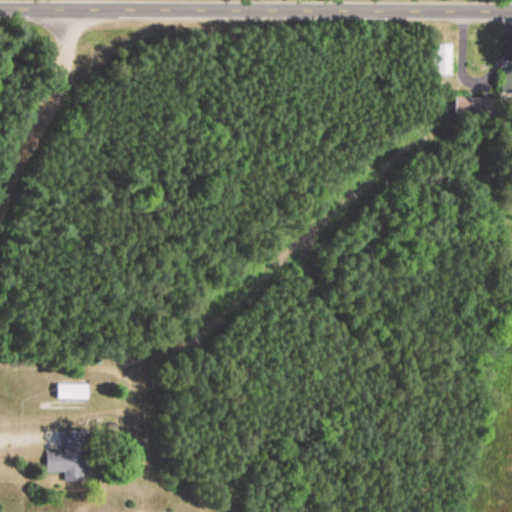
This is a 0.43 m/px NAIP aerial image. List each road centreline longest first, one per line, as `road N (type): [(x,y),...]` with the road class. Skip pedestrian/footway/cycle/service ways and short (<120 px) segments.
road 1 (tertiary): [(0,8),(511,11)]
road 2 (residential): [(0,227),(51,114),(73,9)]
